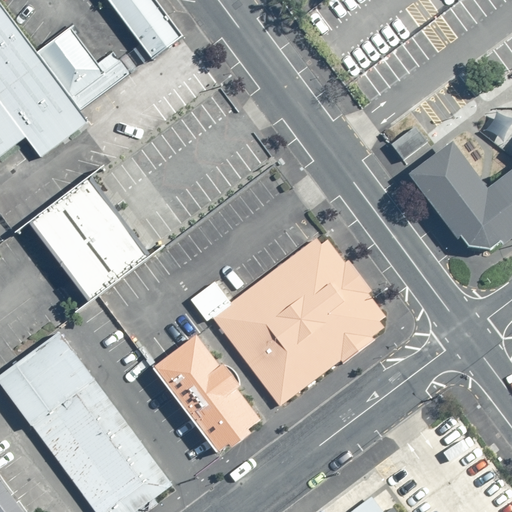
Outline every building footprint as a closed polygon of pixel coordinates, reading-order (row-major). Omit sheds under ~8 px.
[(184,36),(156,0),(108,0),(153,59),(184,36)] [(0,5),(0,4),(0,155),(29,134),(46,157),(90,124),(0,5)] [(75,24),(41,50),(72,91),(106,66),(75,24)] [(429,141),(415,124),(391,144),(405,161),(429,141)] [(511,220),(511,159),(476,187),(440,140),(399,170),(464,257),(511,220)] [(75,174),(19,218),(80,295),(136,251),(75,174)] [(304,225),(196,310),(259,389),(348,320),(367,304),(304,225)] [(48,330),(0,365),(0,395),(87,511),(117,511),(160,481),(48,330)] [(185,334),(139,367),(204,455),(250,421),(185,334)] [(0,511),(25,511),(0,477),(0,511)] [(372,511),(354,488),(322,511),(372,511)]
